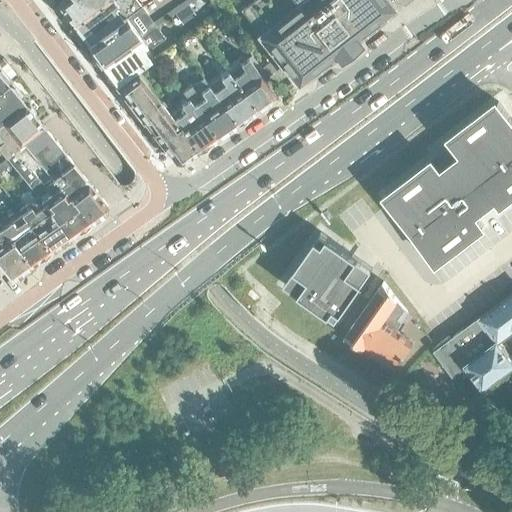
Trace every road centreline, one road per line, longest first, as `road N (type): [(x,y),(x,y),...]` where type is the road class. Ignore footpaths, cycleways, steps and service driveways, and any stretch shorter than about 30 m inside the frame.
road 1 (primary): [(7,437),(210,257),(511,24)]
road 2 (primary): [(500,0),(0,362)]
road 3 (residential): [(456,0),(166,198)]
road 4 (unknown): [(126,511),(237,480),(315,469),(451,485)]
road 5 (residential): [(166,198),(15,0)]
road 6 (residential): [(0,320),(166,198)]
